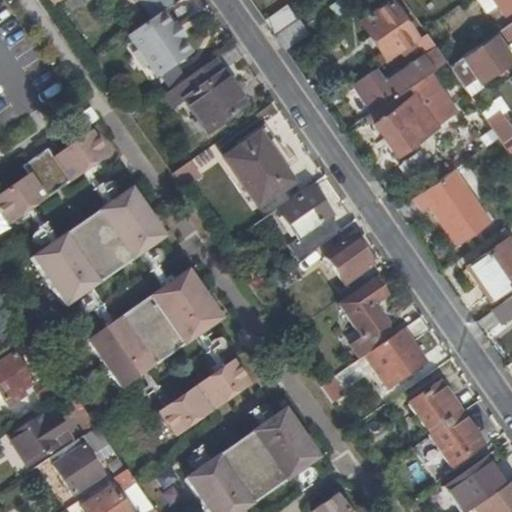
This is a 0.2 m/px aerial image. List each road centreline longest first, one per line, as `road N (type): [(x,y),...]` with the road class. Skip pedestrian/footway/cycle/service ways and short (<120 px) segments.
road 1 (residential): [(29,0),(372,511)]
road 2 (residential): [(511,408),(231,0)]
